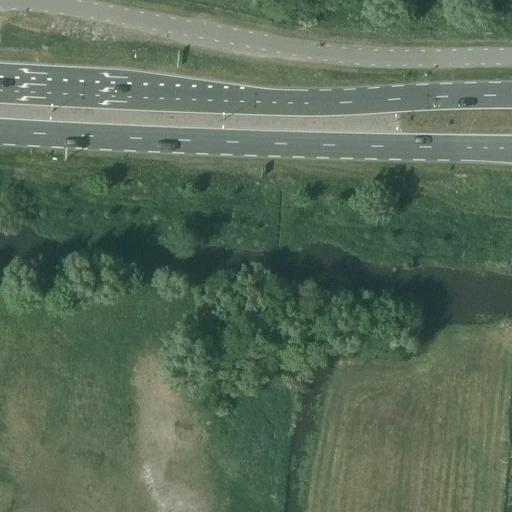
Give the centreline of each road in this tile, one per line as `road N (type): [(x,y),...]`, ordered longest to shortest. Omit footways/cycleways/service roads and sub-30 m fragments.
road 1 (unclassified): [(1,0),(304,57),(511,64)]
road 2 (primary): [(511,101),(278,100),(0,83)]
road 3 (primary): [(0,135),(511,149)]
